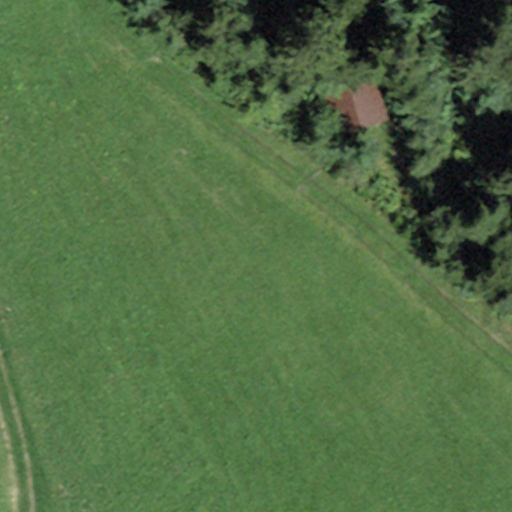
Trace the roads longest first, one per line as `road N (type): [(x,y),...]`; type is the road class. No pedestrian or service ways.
road 1 (track): [(511,368),(391,258),(152,72),(109,23),(106,0)]
road 2 (track): [(0,367),(30,511)]
